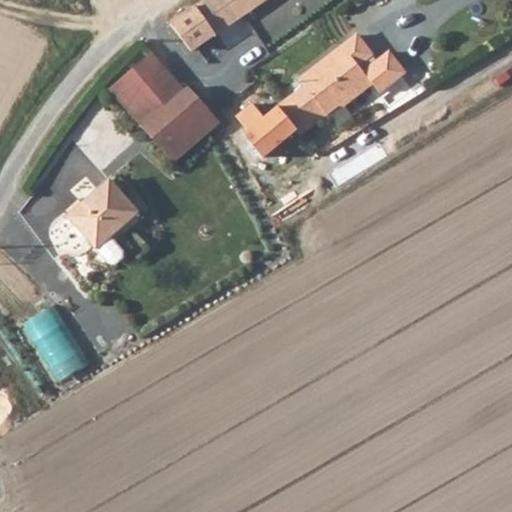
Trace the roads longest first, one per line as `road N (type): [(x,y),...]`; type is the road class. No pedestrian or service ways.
road 1 (track): [(0,195),(86,312),(201,511)]
road 2 (unclassified): [(0,193),(107,37),(163,0)]
